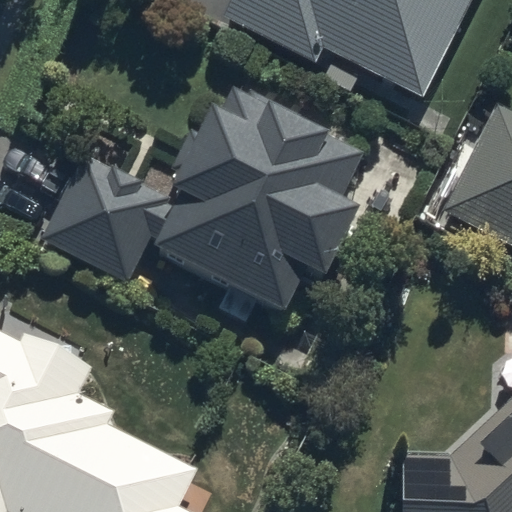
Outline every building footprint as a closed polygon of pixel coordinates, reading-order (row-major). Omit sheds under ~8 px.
[(226,0),(222,10),(416,105),(467,0),(226,0)] [(142,248),(279,315),(357,156),(228,93),(173,203),(78,155),(36,240),(125,284),(142,248)] [(441,208),(511,243),(511,113),(493,104),(441,208)] [(0,511),(212,511),(226,486),(102,424),(108,411),(69,391),(78,372),(0,333),(0,511)] [(399,458),(396,511),(511,511),(511,395),(440,460),(399,458)]
